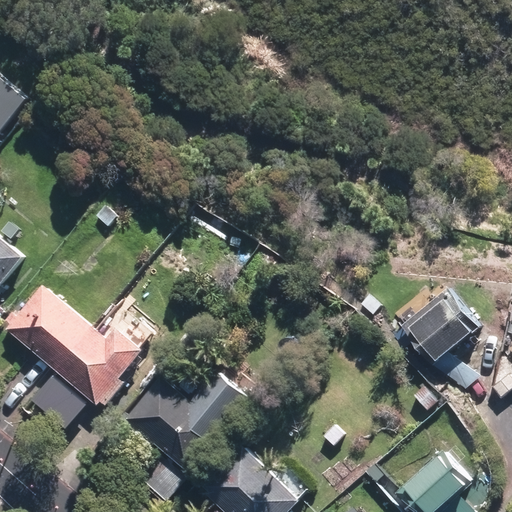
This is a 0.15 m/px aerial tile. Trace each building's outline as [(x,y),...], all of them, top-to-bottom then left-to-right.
[(0,72),(0,133),(32,97),(1,71),(0,72)] [(109,204),(99,214),(110,224),(120,214),(109,204)] [(0,288),(29,254),(0,228),(0,288)] [(166,256),(157,267),(169,277),(178,267),(166,256)] [(343,282),(353,269),(343,260),(333,273),(343,282)] [(437,363),(438,362),(454,350),(486,324),(453,284),(404,323),(437,363)] [(57,373),(95,327),(46,286),(8,331),(57,373)] [(95,327),(57,373),(89,399),(95,405),(99,401),(104,405),(122,383),(117,379),(142,350),(114,327),(107,336),(95,327)] [(484,373),(454,350),(438,362),(468,385),(484,373)] [(504,394),(511,388),(511,371),(496,384),(504,394)] [(194,468),(229,426),(249,402),(214,372),(194,396),(167,374),(132,416),(135,419),(130,425),(156,447),(161,441),(194,468)] [(89,399),(57,373),(31,403),(63,430),(89,399)] [(429,383),(418,392),(432,410),(443,401),(429,383)] [(337,444),(349,432),(339,422),(326,433),(337,444)] [(291,511),(306,497),(250,442),(208,484),(235,511),(291,511)] [(427,511),(429,511),(430,511),(442,511),(466,492),(480,480),(450,446),(399,489),(418,511),(427,511)] [(193,476),(165,452),(142,480),(169,504),(193,476)] [(482,511),(466,492),(442,511),(482,511)] [(368,511),(360,502),(348,511),(368,511)]
